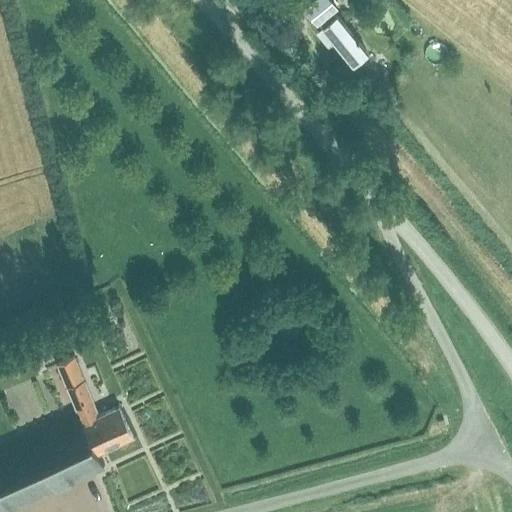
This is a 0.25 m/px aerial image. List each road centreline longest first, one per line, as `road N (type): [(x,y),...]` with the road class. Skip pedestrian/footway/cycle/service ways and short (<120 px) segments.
road 1 (tertiary): [(370,196),(475,408),(484,454)]
road 2 (tertiary): [(370,196),(203,0)]
road 3 (unclassified): [(260,511),(484,454)]
road 4 (tertiary): [(511,372),(370,196)]
